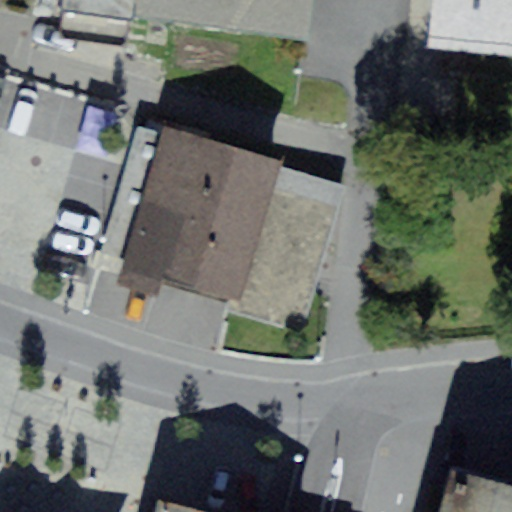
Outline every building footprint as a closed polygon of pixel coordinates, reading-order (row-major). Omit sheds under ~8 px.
[(68,0),(67,7),(141,17),(142,0),(68,0)] [(317,0),(142,0),(141,17),(312,41),(317,0)] [(511,0),(439,0),(435,45),(511,51),(511,0)] [(279,160),(169,127),(126,270),(232,301),(236,302),(276,170),(279,160)] [(232,301),(227,319),(305,342),(350,192),(276,170),(236,302),(232,301)] [(511,511),(511,498),(451,483),(443,511),(511,511)] [(202,511),(172,503),(169,511),(202,511)]
